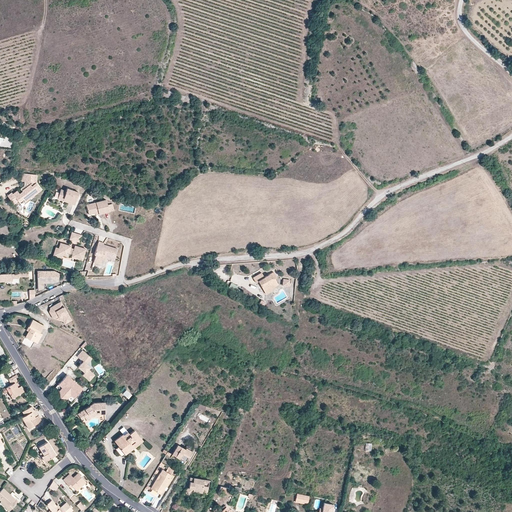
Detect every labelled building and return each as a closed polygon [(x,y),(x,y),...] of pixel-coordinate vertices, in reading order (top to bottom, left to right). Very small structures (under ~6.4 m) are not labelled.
[(41,190),(36,183),(37,175),(22,173),(22,181),(25,182),(24,186),(26,188),(22,191),(19,193),(17,190),(13,194),(12,192),(7,196),(13,204),(18,201),(19,202),(23,199),(33,192),(35,194),(41,190)] [(73,204),(78,191),(66,187),(65,190),(60,188),(56,198),(73,204)] [(25,202),(35,194),(33,192),(23,199),(25,202)] [(86,205),(89,214),(95,213),(98,212),(99,214),(114,210),(112,204),(107,205),(106,200),(86,205)] [(79,242),(81,235),(72,232),(70,239),(79,242)] [(83,260),(86,249),(75,245),(74,248),(71,248),(71,246),(60,243),(58,248),(57,253),(63,255),(68,257),(69,254),(72,255),(71,256),(83,260)] [(114,260),(117,249),(98,243),(94,255),(96,255),(94,262),(100,264),(102,258),(103,256),(109,258),(114,260)] [(57,253),(58,248),(56,247),(53,256),(62,258),(63,255),(57,253)] [(28,276),(27,269),(19,270),(19,273),(0,273),(0,281),(7,281),(7,283),(12,282),(12,284),(19,284),(19,276),(28,276)] [(54,270),(37,270),(38,289),(45,287),(44,281),(53,281),(57,280),(57,275),(59,275),(59,272),(54,270)] [(262,273),(253,278),(256,282),(258,281),(264,291),(274,286),(274,287),(278,284),(275,278),(277,277),(274,272),(264,277),(262,273)] [(241,288),(231,282),(229,287),(239,293),(241,288)] [(274,286),(264,291),(266,294),(276,289),(274,287),(274,286)] [(72,320),(61,301),(50,307),(49,312),(51,314),(52,314),(53,315),(52,316),(53,318),(56,319),(59,317),(64,318),(66,323),(72,320)] [(34,342),(43,325),(32,319),(28,326),(30,328),(28,331),(25,337),(34,342)] [(31,348),(34,342),(25,337),(22,343),(31,348)] [(95,375),(88,369),(90,367),(86,364),(89,361),(87,359),(90,356),(83,350),(77,356),(81,360),(82,360),(83,361),(81,363),(78,367),(85,372),(83,375),(90,381),(95,375)] [(83,388),(66,374),(58,384),(61,387),(58,391),(68,399),(71,395),(74,398),(83,388)] [(24,391),(20,386),(18,387),(15,382),(18,381),(15,377),(9,381),(11,384),(6,388),(12,398),(24,391)] [(126,389),(122,393),(128,398),(132,394),(126,389)] [(68,399),(58,391),(60,398),(67,399),(68,399)] [(105,413),(105,402),(94,402),(82,411),(84,414),(83,415),(85,417),(86,420),(91,416),(94,414),(98,414),(105,413)] [(35,417),(32,411),(34,410),(31,406),(22,412),(25,416),(22,417),(28,428),(41,421),(38,415),(35,417)] [(114,440),(118,446),(115,449),(119,454),(123,452),(125,454),(142,442),(134,431),(129,434),(128,432),(124,435),(123,433),(114,440)] [(56,455),(47,441),(39,447),(44,455),(47,460),(56,455)] [(186,447),(185,449),(178,445),(172,454),(179,458),(180,457),(186,460),(192,451),(186,447)] [(161,495),(171,479),(170,478),(172,475),(171,475),(166,471),(162,469),(151,488),(161,495)] [(73,477),(70,474),(63,480),(71,488),(73,487),(77,491),(86,482),(78,473),(73,477)] [(207,494),(209,480),(193,477),(193,482),(190,481),(189,488),(184,491),(187,495),(193,491),(207,494)] [(58,485),(53,480),(49,487),(55,491),(58,485)] [(18,501),(3,488),(0,491),(0,499),(8,507),(7,508),(6,509),(9,511),(18,501)] [(306,504),(308,496),(296,493),(294,501),(306,504)] [(52,511),(69,511),(73,509),(66,502),(59,508),(56,505),(52,500),(46,505),(52,511)] [(80,501),(76,505),(81,510),(85,507),(80,501)] [(332,511),(334,504),(324,502),(322,508),(321,511),(320,511),(319,511),(316,511),(315,511),(332,511)]
